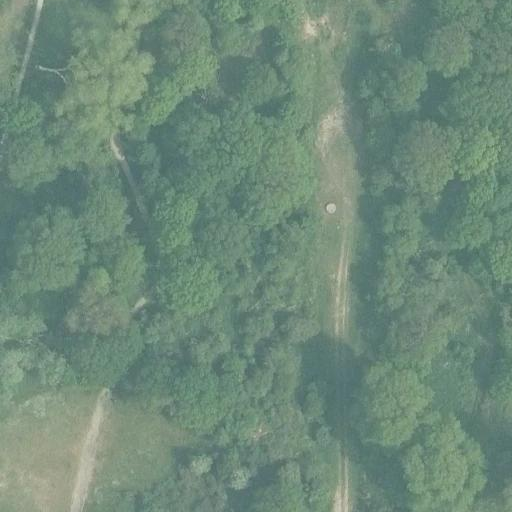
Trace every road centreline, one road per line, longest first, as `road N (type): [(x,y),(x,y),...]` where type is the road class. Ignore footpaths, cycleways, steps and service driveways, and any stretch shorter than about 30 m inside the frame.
road 1 (track): [(370,0),(407,46),(480,325),(481,362),(441,511)]
road 2 (track): [(330,81),(333,511)]
